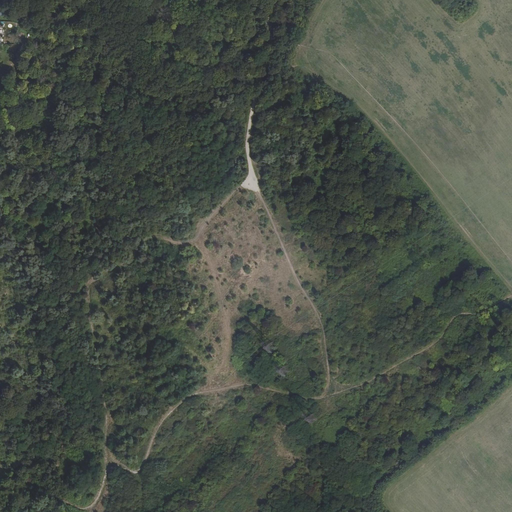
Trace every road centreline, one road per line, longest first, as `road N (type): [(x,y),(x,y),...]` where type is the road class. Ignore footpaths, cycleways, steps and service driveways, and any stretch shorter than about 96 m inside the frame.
road 1 (track): [(309,51),(412,144),(511,260)]
road 2 (track): [(255,180),(320,320),(330,390)]
road 3 (track): [(88,286),(91,206),(83,158),(108,76)]
road 4 (track): [(511,296),(456,315),(440,338),(390,371),(330,390)]
road 5 (track): [(106,469),(88,286)]
road 6 (track): [(199,238),(229,343),(201,392)]
road 7 (track): [(330,390),(310,399),(249,384),(201,392)]
